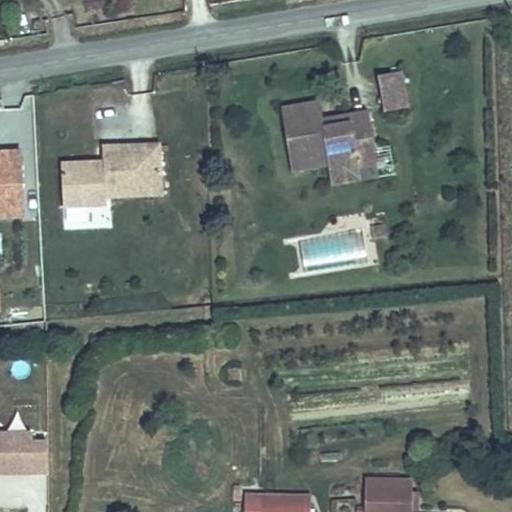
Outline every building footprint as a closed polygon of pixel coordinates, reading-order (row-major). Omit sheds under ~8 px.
[(377,76),(384,112),(408,107),(401,71),(377,76)] [(329,166),(330,173),(357,169),(379,166),(372,112),(337,116),(338,127),(323,128),(319,104),(283,110),(292,171),(329,166)] [(163,139),(109,142),(111,156),(71,159),(74,203),(109,201),(109,193),(166,190),(163,139)] [(0,228),(11,228),(7,162),(0,161),(0,228)] [(357,169),(330,173),(332,190),(361,186),(357,169)] [(0,485),(34,485),(34,454),(19,454),(19,445),(0,445),(0,485)] [(363,477),(362,511),(411,511),(412,477),(363,477)] [(248,496),(248,510),(313,511),(313,496),(248,496)]
